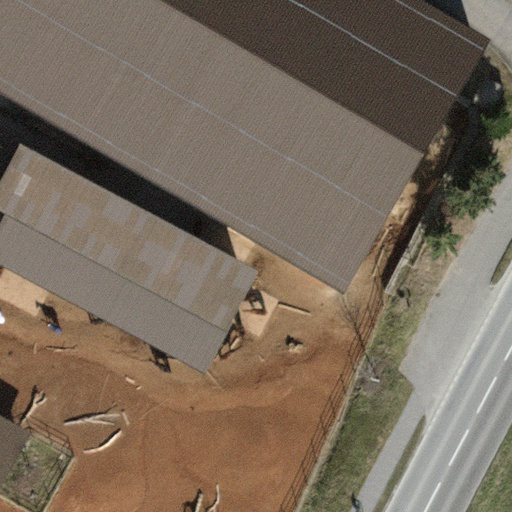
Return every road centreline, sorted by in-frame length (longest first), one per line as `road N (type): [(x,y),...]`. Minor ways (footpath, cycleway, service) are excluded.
road 1 (track): [(511,323),(0,106)]
road 2 (track): [(511,223),(361,511)]
road 3 (secondary): [(428,511),(511,349)]
